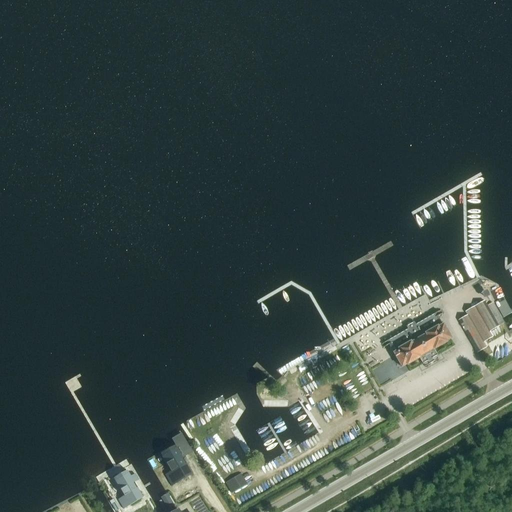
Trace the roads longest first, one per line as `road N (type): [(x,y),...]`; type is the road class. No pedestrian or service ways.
road 1 (secondary): [(299,511),(511,387)]
road 2 (track): [(227,425),(222,437),(253,485),(403,396)]
